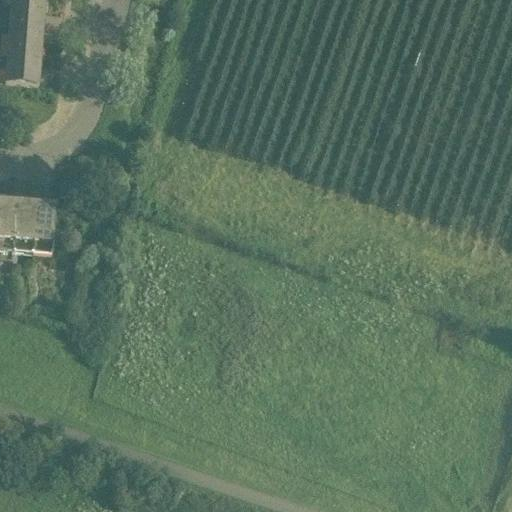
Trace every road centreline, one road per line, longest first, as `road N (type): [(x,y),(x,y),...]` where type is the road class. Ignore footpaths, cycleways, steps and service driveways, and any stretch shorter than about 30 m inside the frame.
road 1 (unclassified): [(0,416),(296,511)]
road 2 (residential): [(0,159),(57,164),(69,152),(115,0)]
